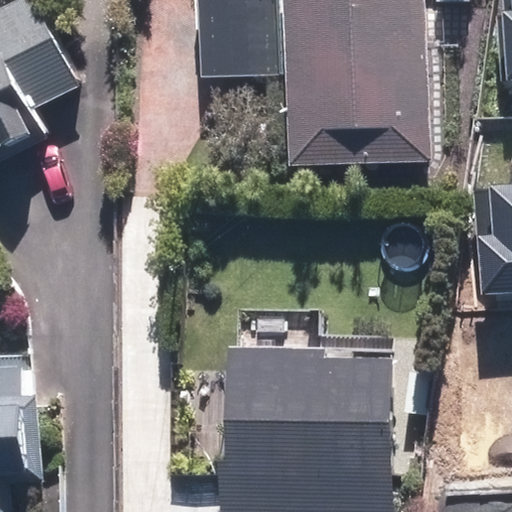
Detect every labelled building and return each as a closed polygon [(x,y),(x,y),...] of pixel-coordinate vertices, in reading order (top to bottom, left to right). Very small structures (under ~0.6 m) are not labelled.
[(0,0),(0,147),(50,124),(35,93),(81,71),(48,0),(0,0)] [(293,80),(296,175),(438,170),(432,0),(203,0),(206,83),(293,80)] [(511,0),(501,0),(508,81),(511,80),(511,0)] [(477,238),(481,294),(511,291),(511,184),(493,186),(497,237),(477,238)] [(227,348),(222,511),(388,511),(393,366),(321,364),(321,351),(227,348)] [(0,511),(7,511),(7,495),(16,485),(40,483),(37,398),(0,398),(0,511)]
